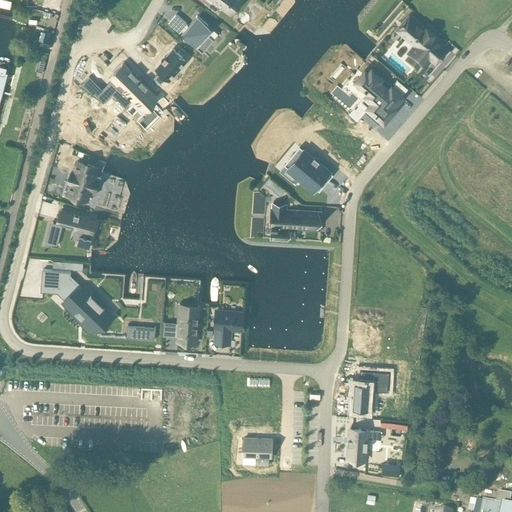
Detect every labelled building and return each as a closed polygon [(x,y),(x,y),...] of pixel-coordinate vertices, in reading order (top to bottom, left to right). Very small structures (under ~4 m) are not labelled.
[(207,0),(218,8),(221,5),(230,13),(239,0),(207,0)] [(410,13),(395,31),(412,46),(407,52),(409,54),(404,59),(417,70),(421,66),(424,68),(430,61),(436,66),(451,49),(435,35),(436,33),(426,25),(425,26),(410,13)] [(197,15),(183,32),(193,40),(191,43),(203,52),(214,39),(208,34),(204,31),(209,25),(197,15)] [(172,25),(180,32),(187,24),(179,17),(172,25)] [(168,33),(172,28),(164,22),(160,26),(168,33)] [(159,72),(154,78),(161,85),(167,78),(169,80),(187,61),(173,49),(156,69),(159,72)] [(0,62),(0,102),(11,66),(8,64),(2,62),(0,62)] [(121,64),(107,80),(111,83),(108,86),(120,96),(123,93),(141,108),(154,93),(121,64)] [(359,79),(358,81),(360,83),(359,84),(363,88),(364,87),(369,91),(368,93),(367,92),(368,94),(362,101),(368,106),(367,108),(368,108),(370,105),(374,108),(371,111),(384,122),(392,113),(390,111),(390,110),(394,107),(396,108),(397,108),(394,105),(393,104),(401,95),(392,86),(389,89),(380,81),(382,78),(372,69),(367,74),(365,72),(363,74),(362,75),(363,75),(361,77),(360,78),(359,78),(359,79)] [(88,80),(81,87),(90,93),(96,86),(88,80)] [(398,80),(394,84),(400,89),(404,85),(398,80)] [(96,97),(102,91),(101,91),(99,88),(97,86),(94,90),(90,93),(96,97)] [(337,86),(331,93),(334,96),(351,111),(360,100),(352,93),(349,96),(341,89),(337,86)] [(366,130),(349,115),(347,117),(340,111),(334,117),(327,111),(325,109),(305,133),(346,169),(356,157),(347,150),(354,142),(361,148),(370,137),(365,132),(366,130)] [(287,156),(277,168),(298,186),(306,177),(320,189),(332,174),(309,155),(310,154),(307,152),(307,153),(297,144),(287,156)] [(68,184),(65,195),(88,202),(90,195),(91,195),(91,194),(96,195),(101,176),(97,174),(98,173),(97,173),(99,166),(76,159),(72,170),(71,170),(67,184),(68,184)] [(270,207),(269,226),(271,226),(270,239),(288,240),(288,239),(296,239),(297,229),(317,230),(317,221),(317,218),(318,210),(287,208),(288,203),(272,202),(271,207),(270,207)] [(51,221),(47,235),(59,238),(62,226),(75,229),(81,230),(78,239),(77,245),(89,249),(93,234),(88,232),(91,217),(59,209),(56,223),(51,221)] [(53,260),(53,267),(64,268),(73,269),(73,261),(65,261),(53,260)] [(45,269),(43,289),(58,290),(66,297),(61,301),(89,333),(114,315),(87,283),(80,288),(70,278),(71,271),(45,269)] [(163,321),(163,336),(175,337),(175,342),(198,344),(201,305),(178,303),(176,322),(163,321)] [(214,323),(213,329),(215,329),(213,343),(231,345),(232,330),(242,331),(244,310),(215,308),(214,323)] [(127,325),(126,339),(155,342),(156,327),(127,325)] [(103,348),(115,349),(116,337),(104,336),(103,348)] [(354,382),(353,408),(370,409),(373,409),(374,390),(388,391),(389,372),(360,370),(360,372),(360,382),(357,382),(354,382)] [(239,377),(227,377),(227,390),(239,389),(239,377)] [(242,413),(241,425),(262,426),(263,415),(269,415),(269,407),(270,407),(271,397),(269,397),(270,389),(251,389),(250,414),(242,413)] [(345,431),(344,460),(362,460),(363,432),(345,431)] [(274,438),(244,439),(244,457),(260,457),(260,463),(272,463),(272,457),(274,457),(274,438)] [(447,455),(457,456),(459,445),(449,443),(447,455)] [(383,476),(400,479),(402,471),(384,468),(383,476)] [(473,511),(511,511),(511,507),(510,507),(511,495),(511,494),(498,492),(496,502),(483,499),(482,502),(476,501),(473,511)] [(368,494),(366,503),(374,505),(376,496),(368,494)]
